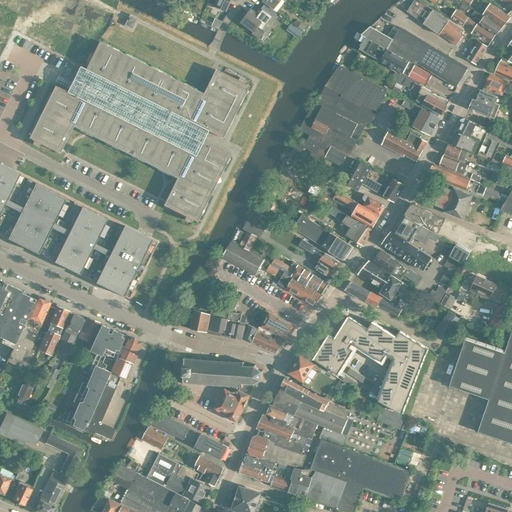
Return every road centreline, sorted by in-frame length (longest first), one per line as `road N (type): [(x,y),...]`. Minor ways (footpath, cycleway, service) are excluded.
road 1 (residential): [(511,30),(409,198),(337,292)]
road 2 (residential): [(278,365),(152,329),(0,258)]
road 3 (residential): [(0,141),(154,215),(149,225)]
road 4 (unknown): [(511,460),(438,427),(438,384)]
road 5 (residential): [(228,476),(278,365)]
